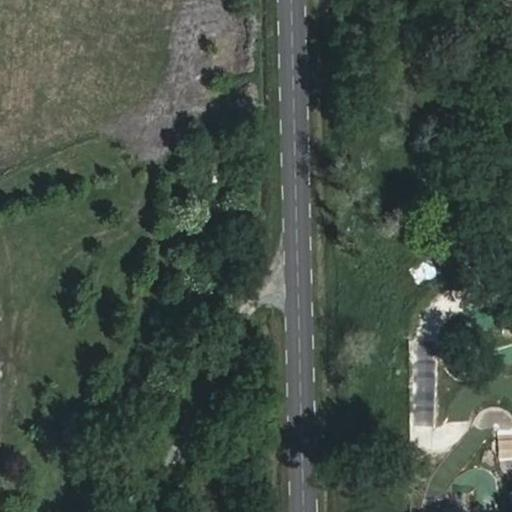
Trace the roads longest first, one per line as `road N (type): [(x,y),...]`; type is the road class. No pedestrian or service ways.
road 1 (secondary): [(308,0),(320,511)]
road 2 (track): [(159,511),(313,222)]
